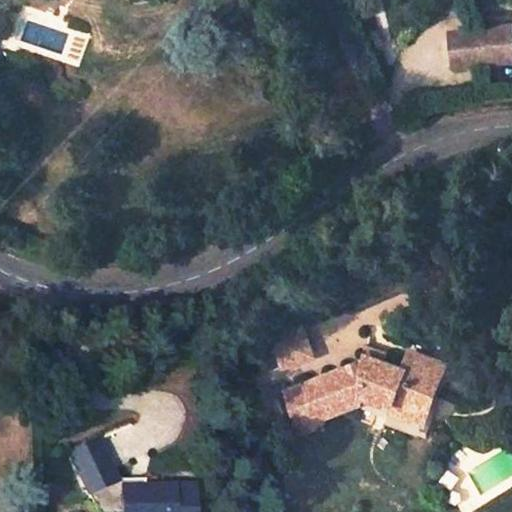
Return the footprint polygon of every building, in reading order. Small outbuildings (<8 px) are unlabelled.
[(511,40),(508,18),(446,29),(452,63),(511,52),(511,40)] [(301,325),(270,333),(279,366),(308,358),(301,325)] [(389,404),(399,379),(433,392),(442,367),(408,354),(404,367),(375,356),(282,388),(294,429),(358,409),(380,401),(389,404)] [(224,364),(200,375),(207,392),(231,382),(224,364)] [(421,422),(433,392),(399,379),(389,404),(387,409),(421,422)] [(186,511),(188,480),(124,477),(124,473),(111,472),(94,432),(64,444),(81,489),(97,489),(97,496),(97,508),(121,509),(121,511),(186,511)]
